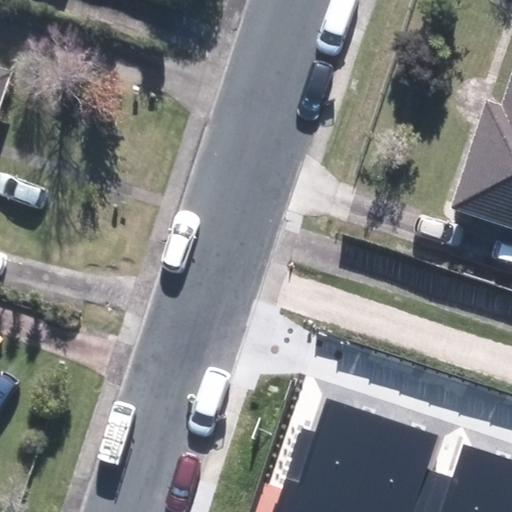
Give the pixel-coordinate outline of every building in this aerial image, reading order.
[(0,128),(17,74),(0,68),(0,128)] [(511,95),(509,105),(490,100),(456,206),(511,224),(511,95)] [(272,511),(357,511),(388,419),(327,399),(317,431),(300,430),(272,511)] [(438,435),(388,419),(357,511),(430,511),(442,475),(426,470),(438,435)] [(508,511),(511,501),(511,459),(465,443),(453,478),(442,475),(430,511),(508,511)]
